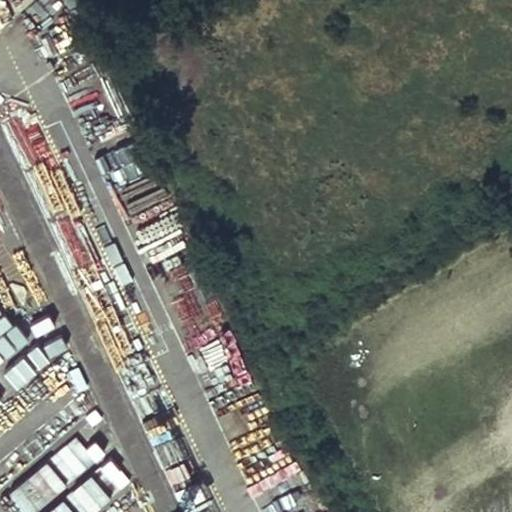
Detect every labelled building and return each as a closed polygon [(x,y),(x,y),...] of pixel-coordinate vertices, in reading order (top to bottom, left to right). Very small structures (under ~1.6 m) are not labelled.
[(35,36),(48,56),(73,41),(60,21),(35,36)] [(177,482),(198,475),(184,430),(162,437),(177,482)] [(71,440),(45,463),(63,483),(89,460),(71,440)] [(28,479),(45,495),(55,484),(38,469),(28,479)] [(68,485),(37,511),(85,511),(90,508),(68,485)]
